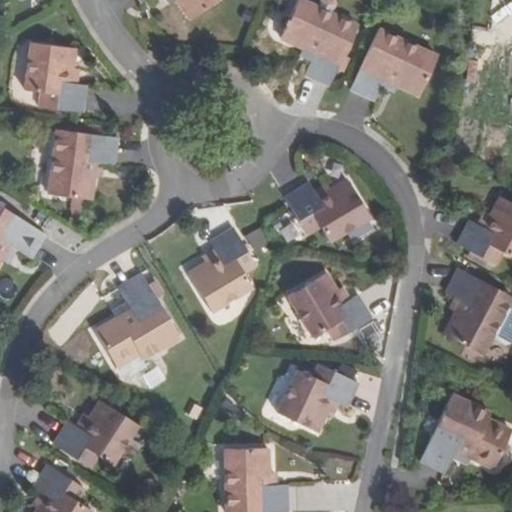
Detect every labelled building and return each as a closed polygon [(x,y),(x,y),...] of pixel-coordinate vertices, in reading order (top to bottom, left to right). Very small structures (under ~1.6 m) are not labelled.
[(178,0),(190,16),(211,0),(178,0)] [(356,26),(300,0),(295,0),(277,42),(310,59),(302,78),(328,89),(356,26)] [(390,76),(402,81),(422,92),(440,53),(382,26),(355,87),(380,99),(387,84),(390,76)] [(71,68),(75,68),(77,48),(34,42),(28,88),(43,90),(53,92),(50,104),(84,110),(88,83),(81,82),(69,80),(71,68)] [(69,80),(81,82),(83,70),(75,68),(71,68),(69,80)] [(399,89),(402,81),(390,76),(387,84),(399,89)] [(40,103),(50,104),(53,92),(43,90),(40,103)] [(97,161),(104,163),(116,164),(120,135),(59,126),(51,191),(91,198),(95,173),(97,161)] [(226,138),(210,147),(219,162),(235,153),(226,138)] [(103,174),(104,163),(97,161),(95,173),(103,174)] [(315,218),(320,226),(326,238),(369,215),(349,178),(330,188),(327,189),(329,193),(320,198),(315,187),(310,179),(286,192),(303,224),(315,218)] [(327,189),(330,188),(326,181),(315,187),(320,198),(329,193),(327,189)] [(498,249),(507,253),(511,256),(511,202),(502,198),(492,218),(491,221),(495,223),(490,233),(480,227),(472,223),(459,247),(490,264),(498,249)] [(0,252),(7,240),(22,250),(33,256),(47,231),(0,204),(0,262),(3,258),(3,257),(0,254),(0,252)] [(486,214),(480,227),(490,233),(495,223),(491,221),(492,218),(486,214)] [(308,233),(320,226),(315,218),(303,224),(308,233)] [(237,266),(249,259),(229,227),(208,240),(213,249),(219,258),(209,264),(207,261),(205,263),(185,274),(208,312),(249,287),(242,275),(237,266)] [(14,264),(22,250),(7,240),(0,252),(0,254),(3,257),(3,258),(14,264)] [(219,258),(213,249),(201,256),(205,263),(207,261),(209,264),(219,258)] [(498,268),(507,253),(498,249),(490,264),(498,268)] [(254,267),(249,259),(237,266),(242,275),(254,267)] [(329,320),(336,333),(372,314),(361,290),(348,296),(337,302),(332,293),(336,290),(335,287),(327,269),(287,289),(307,332),(320,324),(329,320)] [(465,305),(460,316),(448,339),(485,358),(511,308),(511,297),(461,271),(448,296),(459,301),(465,305)] [(120,324),(118,322),(94,336),(115,370),(140,356),(143,360),(180,337),(142,274),(118,289),(127,304),(133,316),(120,324)] [(337,302),(348,296),(342,284),(335,287),(336,290),(332,293),(337,302)] [(453,313),(460,316),(465,305),(459,301),(453,313)] [(113,313),(118,322),(120,324),(133,316),(127,304),(113,313)] [(327,337),(336,333),(329,320),(320,324),(327,337)] [(321,379),(329,366),(321,361),(313,374),(321,379)] [(329,399),(337,403),(344,407),(359,382),(329,366),(321,379),(313,374),(297,367),(271,411),(309,433),(323,410),(329,399)] [(331,414),(337,403),(329,399),(323,410),(331,414)] [(467,462),(469,463),(492,473),(510,434),(487,424),(489,417),(450,399),(418,466),(444,479),(451,464),(457,450),(469,456),(467,462)] [(87,453),(95,458),(107,466),(132,426),(97,402),(85,420),(85,422),(87,424),(80,435),(73,430),(64,424),(49,446),(78,465),(87,453)] [(81,418),(73,430),(80,435),(87,424),(85,422),(85,420),(81,418)] [(242,487),(234,487),(224,487),(223,511),(285,511),(284,450),(241,451),(242,476),(242,487)] [(457,450),(451,464),(465,471),(469,463),(467,462),(469,456),(457,450)] [(87,471),(95,458),(87,453),(78,465),(87,471)] [(38,511),(36,511),(35,511),(86,511),(87,511),(75,503),(66,498),(74,487),(45,467),(29,491),(36,496),(47,503),(40,511),(38,511)] [(242,487),(242,476),(235,476),(234,487),(242,487)] [(66,498),(75,503),(81,492),(74,487),(66,498)] [(30,508),(34,511),(35,511),(36,511),(38,511),(40,511),(47,503),(36,496),(30,508)]
